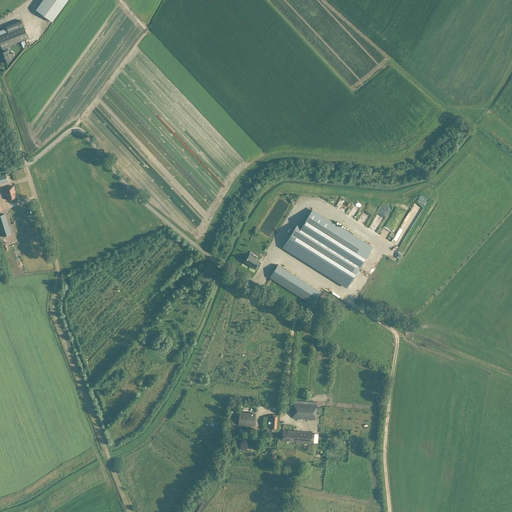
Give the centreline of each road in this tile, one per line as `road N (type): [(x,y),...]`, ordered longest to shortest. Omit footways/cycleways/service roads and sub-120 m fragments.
road 1 (unknown): [(25,163),(63,133),(79,134),(135,199),(205,258),(288,310),(281,425)]
road 2 (unclassified): [(128,511),(54,323),(57,268),(0,85)]
